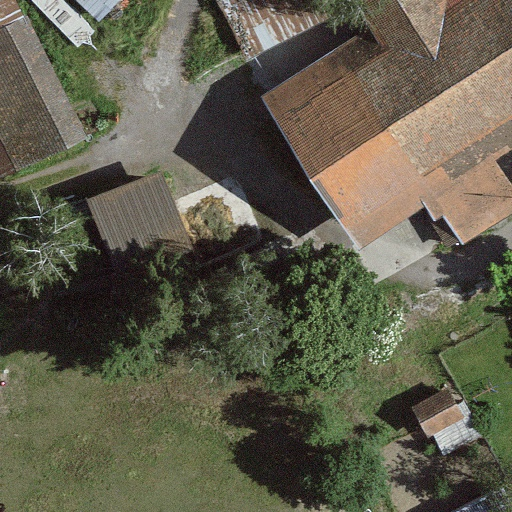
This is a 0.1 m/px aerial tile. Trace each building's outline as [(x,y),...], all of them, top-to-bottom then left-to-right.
[(16,0),(0,0),(0,174),(82,135),(16,0)] [(246,98),(339,247),(413,202),(439,243),(502,204),(473,158),(511,133),(511,27),(495,0),(333,0),(353,32),(246,98)] [(159,179),(90,206),(122,288),(190,262),(159,179)] [(449,392),(417,410),(430,433),(462,416),(449,392)] [(504,511),(496,496),(465,511),(504,511)]
